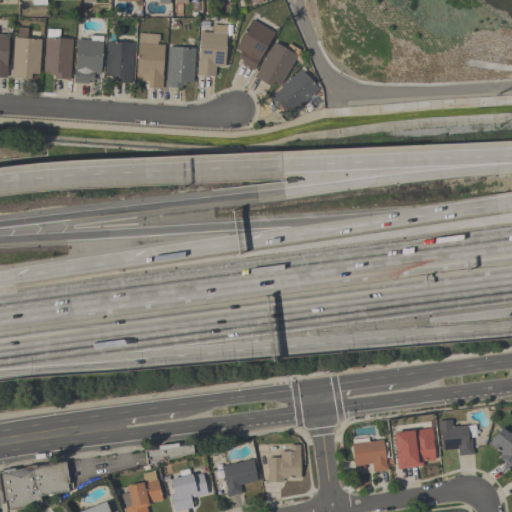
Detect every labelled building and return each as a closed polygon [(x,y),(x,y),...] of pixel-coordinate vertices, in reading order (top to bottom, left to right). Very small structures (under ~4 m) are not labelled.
[(252,70),(240,63),(242,61),(236,57),(240,51),(235,47),(251,18),(250,18),(254,12),(278,26),(252,70)] [(108,34),(107,34),(108,21),(115,21),(114,26),(114,32),(114,41),(133,42),(130,83),(111,82),(111,75),(104,75),(106,41),(108,41),(108,34)] [(233,26),(232,38),(225,37),(224,67),(215,66),(214,76),(196,75),(197,60),(198,60),(200,32),(206,32),(207,24),(212,24),(212,23),(226,24),(226,26),(233,26)] [(17,37),(17,27),(27,28),(27,30),(39,31),(39,39),(40,39),(38,73),(30,73),(29,78),(10,77),(13,37),(17,37)] [(46,37),(46,29),(59,29),(58,38),(72,39),(69,79),(53,78),(53,75),(49,74),(50,72),(42,71),(44,37),(46,37)] [(163,44),(161,74),(162,74),(162,88),(146,87),(147,81),(141,80),(141,77),(135,76),(138,33),(158,34),(157,42),(156,42),(156,43),(163,44)] [(76,39),(89,40),(90,35),(102,36),(99,74),(93,73),(92,80),(87,80),(87,83),(73,82),(76,39)] [(282,80),(278,84),(272,81),(269,86),(253,76),(273,42),(285,48),(288,43),(299,49),(296,55),(297,55),(282,80)] [(194,48),(192,82),(185,82),(184,85),(180,84),(180,88),(165,87),(167,46),(194,48)] [(318,89),(293,112),(287,106),(283,110),(270,96),(300,69),(318,89)] [(451,426),(466,425),(474,424),(475,437),(470,437),(471,448),(472,448),(473,454),(457,455),(457,449),(441,450),(439,428),(437,429),(437,421),(451,419),(451,426)] [(488,443),(501,427),(511,435),(511,466),(511,468),(498,458),(501,454),(488,443)] [(412,441),(431,438),(434,459),(416,461),(417,466),(403,468),(401,450),(407,449),(407,444),(412,443),(412,441)] [(382,442),(388,442),(389,454),(384,454),(384,457),(385,457),(387,470),(372,472),(371,463),(353,466),(350,443),(382,439),(382,442)] [(145,464),(144,451),(157,449),(157,445),(176,443),(177,447),(191,445),(192,453),(145,464)] [(299,444),(300,477),(282,478),(282,482),(267,482),(266,477),(267,477),(267,457),(279,457),(279,451),(288,451),(288,445),(299,444)] [(220,466),(252,459),(256,481),(239,484),(241,493),(226,496),(225,491),(226,490),(220,466)] [(0,504),(0,470),(12,468),(46,463),(45,462),(58,460),(58,461),(65,460),(69,483),(66,484),(67,491),(39,495),(40,505),(5,511),(4,503),(0,504)] [(177,471),(187,469),(188,474),(190,474),(191,475),(201,473),(206,493),(190,497),(192,507),(174,511),(169,494),(172,494),(168,479),(179,476),(177,471)] [(161,500),(148,503),(149,504),(147,505),(147,506),(145,506),(146,511),(124,511),(120,494),(126,492),(125,486),(142,482),(140,474),(155,471),(161,500)] [(77,511),(104,501),(108,511),(111,511),(116,510),(116,511),(77,511)]
